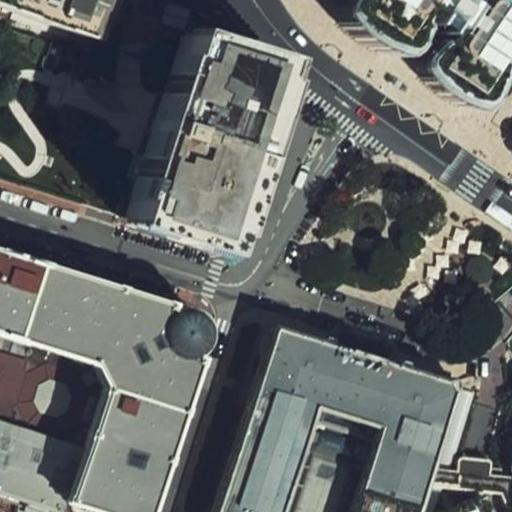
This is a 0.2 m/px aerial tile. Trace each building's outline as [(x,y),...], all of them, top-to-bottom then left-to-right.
[(0,0),(0,5),(106,41),(115,14),(119,0),(0,0)] [(340,0),(339,7),(342,14),(355,27),(368,36),(385,44),(397,46),(403,43),(408,34),(412,25),(411,21),(409,17),(414,2),(415,0),(340,0)] [(415,0),(414,2),(455,29),(471,2),(468,0),(415,0)] [(511,0),(470,0),(471,2),(455,29),(450,28),(424,55),(423,62),(425,69),(439,82),(452,91),(468,99),(481,101),(486,99),(491,89),(495,81),(494,76),(492,72),(497,57),(511,35),(511,0)] [(266,60),(165,30),(110,216),(211,246),(266,60)] [(0,503),(26,511),(157,511),(205,345),(211,336),(211,325),(208,318),(201,311),(192,308),(180,309),(172,312),(0,260),(0,503)] [(370,348),(276,318),(212,511),(272,511),(307,401),(381,423),(353,511),(405,511),(417,483),(422,464),(449,383),(445,372),(370,348)] [(454,466),(457,452),(474,389),(459,385),(434,465),(454,466)] [(353,511),(381,423),(307,401),(272,511),(353,511)] [(511,511),(511,436),(503,443),(500,454),(502,470),(482,471),(487,455),(457,452),(454,466),(434,465),(422,464),(417,483),(446,488),(490,489),(494,505),(507,504),(505,511),(511,511)] [(486,511),(480,495),(445,511),(486,511)]
